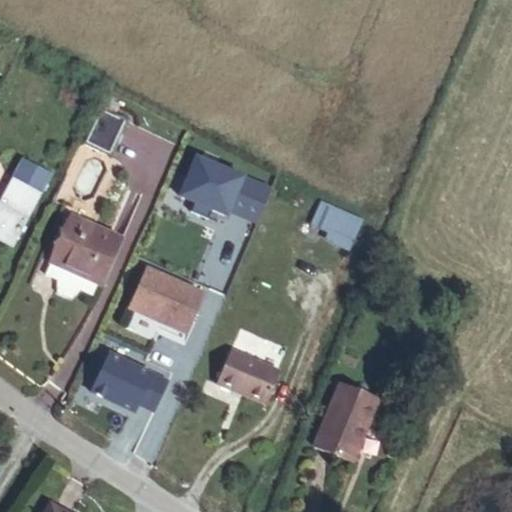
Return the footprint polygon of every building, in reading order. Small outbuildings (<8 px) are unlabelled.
[(127,121),(101,108),(83,144),(109,157),(127,121)] [(0,237),(13,244),(50,175),(23,160),(0,203),(0,237)] [(361,223),(319,205),(311,224),(329,232),(326,240),(349,250),(361,223)] [(69,216),(48,263),(50,264),(45,276),(57,281),(57,294),(70,300),(80,291),(91,296),(97,285),(102,287),(123,240),(69,216)] [(0,247),(8,252),(13,244),(0,237),(0,247)] [(202,295),(147,270),(131,306),(166,321),(164,325),(184,334),(202,295)] [(216,384),(265,405),(279,372),(230,351),(216,384)] [(329,412),(314,447),(353,464),(379,401),(340,385),(334,398),(329,412)] [(323,410),(329,412),(334,398),(329,396),(323,410)]
